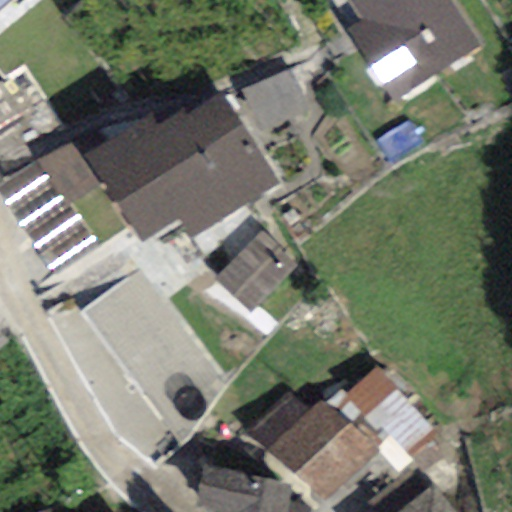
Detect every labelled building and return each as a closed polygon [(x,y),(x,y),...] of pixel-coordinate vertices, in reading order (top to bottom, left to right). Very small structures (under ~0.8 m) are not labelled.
[(0,0),(0,10),(11,0),(0,0)] [(481,47),(447,0),(344,0),(365,29),(349,35),(399,105),(481,47)] [(0,157),(68,114),(33,60),(0,80),(0,157)] [(249,83),(264,122),(311,104),(296,65),(249,83)] [(147,122),(83,163),(141,252),(180,227),(193,246),(280,191),(223,101),(181,127),(178,123),(157,137),(147,122)] [(294,271),(260,237),(216,279),(249,314),(294,271)] [(349,391),(408,451),(438,422),(380,362),(349,391)] [(309,415),(284,393),(242,440),(322,511),(324,511),(379,451),(322,400),(309,415)] [(282,511),(285,496),(201,478),(193,511),(282,511)] [(448,511),(429,488),(398,511),(448,511)]
